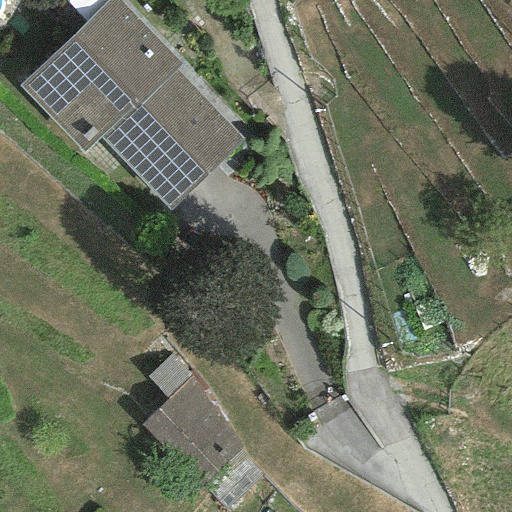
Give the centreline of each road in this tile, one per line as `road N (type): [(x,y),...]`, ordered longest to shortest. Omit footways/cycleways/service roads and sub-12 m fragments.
road 1 (residential): [(443,511),(406,468),(322,136),(274,0)]
road 2 (track): [(394,429),(476,415),(511,433)]
